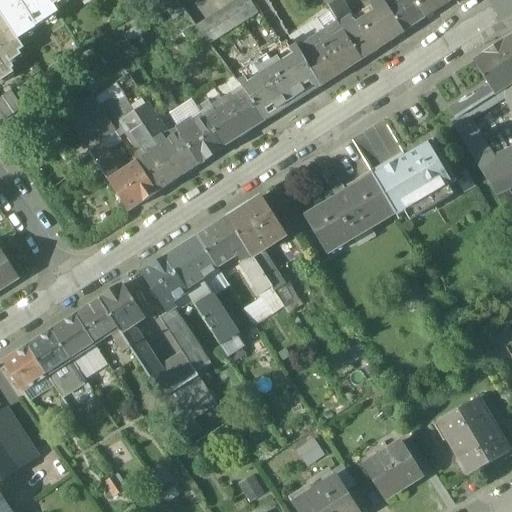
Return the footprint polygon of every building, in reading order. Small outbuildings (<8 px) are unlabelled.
[(48,0),(3,0),(0,2),(0,13),(18,41),(58,15),(54,8),(48,0)] [(48,0),(54,8),(66,0),(48,0)] [(248,0),(238,0),(195,28),(209,46),(258,15),(248,0)] [(426,20),(414,0),(399,0),(389,7),(405,35),(426,20)] [(414,0),(426,20),(457,0),(414,0)] [(339,25),(362,61),(405,35),(389,7),(384,1),(354,21),(342,1),(329,8),(339,25)] [(0,13),(0,78),(14,69),(8,60),(24,50),(18,41),(0,13)] [(339,25),(299,51),(320,88),(362,61),(339,25)] [(511,37),(473,63),(488,87),(495,97),(504,91),(511,85),(511,37)] [(249,77),(240,83),(246,93),(265,123),(320,88),(299,51),(296,47),(286,54),(278,41),(241,64),(249,77)] [(511,85),(504,91),(511,108),(511,152),(503,157),(511,172),(511,170),(511,85)] [(488,87),(452,110),(445,114),(451,124),(452,124),(459,120),(466,115),(479,107),(495,97),(488,87)] [(11,92),(0,99),(0,115),(4,121),(23,109),(11,92)] [(246,93),(233,101),(231,97),(213,108),(215,112),(204,119),(224,149),(265,123),(246,93)] [(160,104),(155,97),(149,101),(155,111),(161,107),(160,105),(160,104)] [(170,97),(160,104),(160,105),(161,107),(168,117),(178,110),(170,97)] [(106,116),(94,99),(66,117),(87,150),(115,132),(116,131),(106,116)] [(127,102),(106,116),(116,131),(115,132),(118,135),(124,132),(118,123),(122,120),(125,124),(136,116),(127,102)] [(136,116),(179,180),(200,165),(180,134),(166,143),(162,137),(165,134),(148,109),(136,116)] [(187,124),(178,110),(168,117),(177,130),(187,124)] [(511,201),(507,193),(489,163),(494,161),(466,115),(452,124),(511,224),(511,201)] [(145,148),(150,155),(137,164),(157,194),(179,180),(136,116),(125,124),(142,150),(145,148)] [(224,149),(204,119),(195,126),(192,121),(187,124),(177,130),(180,134),(200,165),(224,149)] [(403,154),(371,173),(394,212),(397,217),(396,217),(397,219),(457,183),(432,142),(405,159),(403,154)] [(137,164),(118,176),(115,171),(117,167),(104,148),(101,147),(90,154),(109,183),(129,213),(157,194),(137,164)] [(511,174),(511,172),(503,157),(494,161),(489,163),(507,193),(511,190),(511,174)] [(371,173),(333,195),(335,199),(304,218),(325,253),(351,238),(354,242),(372,231),(369,227),(394,212),(371,173)] [(283,233),(262,198),(249,206),(248,206),(227,219),(253,259),(262,254),(265,251),(262,246),(283,233)] [(253,259),(227,219),(197,239),(217,270),(237,258),(241,264),(240,266),(272,315),(284,308),(275,293),(253,259)] [(165,259),(187,295),(221,348),(237,337),(202,282),(218,272),(217,270),(197,239),(165,259)] [(0,292),(19,280),(0,250),(0,292)] [(284,287),(262,254),(253,259),(275,293),(284,287)] [(187,295),(165,259),(141,275),(167,316),(176,310),(172,305),(187,295)] [(166,377),(133,327),(144,320),(123,287),(99,302),(130,348),(154,385),(166,377)] [(130,348),(99,302),(76,317),(95,346),(111,336),(122,353),(130,348)] [(189,363),(196,375),(208,367),(173,314),(161,321),(189,363)] [(76,317),(52,332),(71,362),(95,346),(76,317)] [(52,332),(28,348),(47,377),(61,399),(85,383),(77,370),(71,362),(52,332)] [(237,337),(221,348),(227,358),(244,347),(237,337)] [(28,348),(3,364),(22,393),(47,377),(28,348)] [(120,371),(106,351),(100,355),(113,375),(120,371)] [(166,377),(154,385),(181,428),(216,405),(196,375),(189,363),(166,377)] [(99,384),(86,364),(77,370),(85,383),(90,390),(99,384)] [(52,416),(36,395),(27,401),(44,422),(52,416)] [(479,401),(438,424),(469,477),(510,454),(479,401)] [(34,453),(6,410),(0,413),(0,443),(14,466),(34,453)] [(315,439),(297,449),(305,464),(323,454),(315,439)] [(0,443),(0,484),(19,473),(14,466),(0,443)] [(422,477),(401,444),(369,466),(376,476),(370,480),(384,501),(422,477)] [(252,501),(264,494),(253,476),(241,483),(252,501)] [(356,511),(335,480),(294,506),(298,511),(356,511)] [(0,511),(12,511),(0,494),(0,511)]
